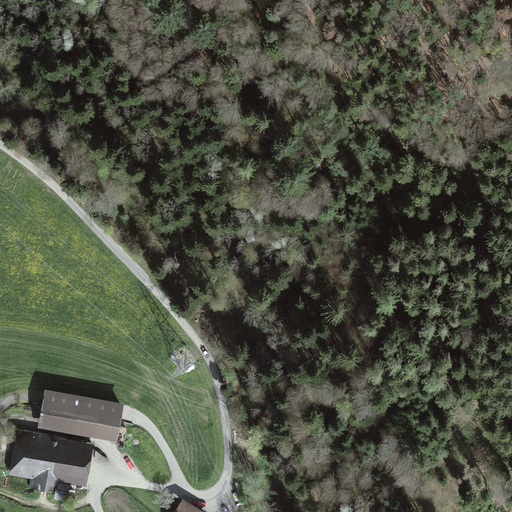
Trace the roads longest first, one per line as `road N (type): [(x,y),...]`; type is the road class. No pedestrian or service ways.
road 1 (track): [(511,464),(458,402),(442,355),(444,318),(467,287),(486,230),(479,188),(381,119),(303,0)]
road 2 (unclassified): [(102,483),(214,491),(228,463),(219,385),(169,305),(64,195),(0,144)]
road 3 (track): [(117,0),(148,106),(194,336)]
